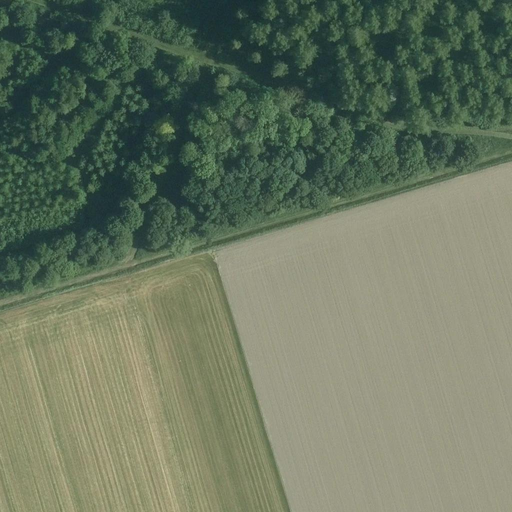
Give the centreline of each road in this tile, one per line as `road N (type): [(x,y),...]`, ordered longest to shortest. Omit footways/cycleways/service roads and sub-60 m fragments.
road 1 (track): [(511,133),(358,112),(206,57),(120,268),(0,302)]
road 2 (track): [(56,0),(206,57),(232,0)]
